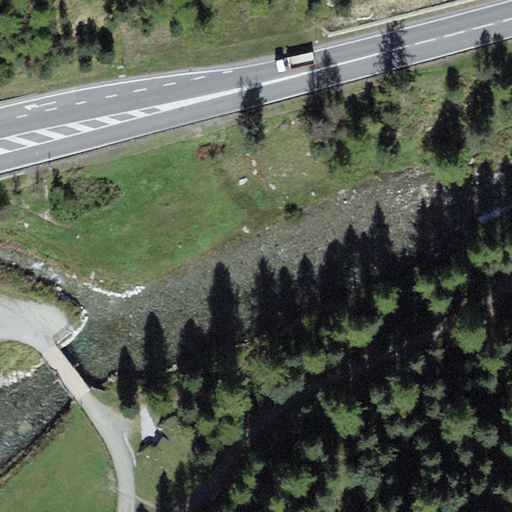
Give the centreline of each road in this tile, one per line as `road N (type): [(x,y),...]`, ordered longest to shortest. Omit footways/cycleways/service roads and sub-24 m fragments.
road 1 (primary): [(0,146),(511,18)]
road 2 (track): [(183,511),(308,390),(511,287)]
road 3 (track): [(0,314),(48,351),(108,431),(121,456),(124,511)]
